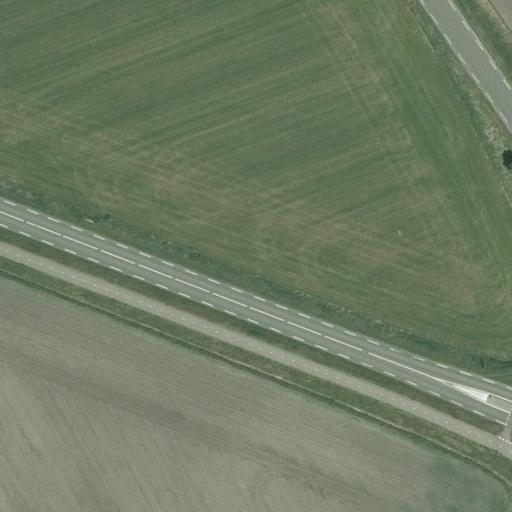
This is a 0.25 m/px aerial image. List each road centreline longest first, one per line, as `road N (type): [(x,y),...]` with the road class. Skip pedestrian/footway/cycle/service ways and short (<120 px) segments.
road 1 (secondary): [(434,379),(0,214)]
road 2 (tertiary): [(511,112),(432,0)]
